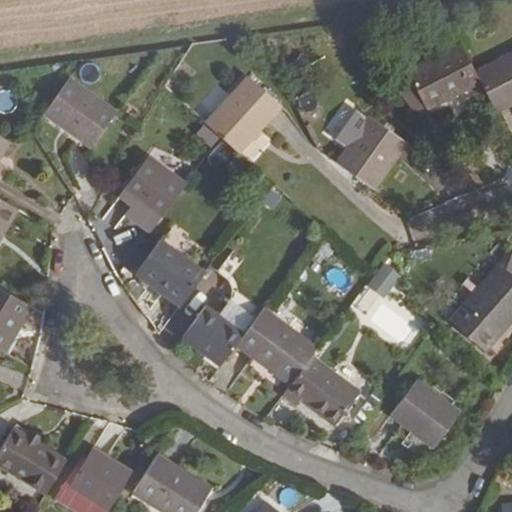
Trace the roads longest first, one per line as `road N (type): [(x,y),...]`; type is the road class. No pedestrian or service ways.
road 1 (residential): [(173,384),(80,249),(52,382),(68,397),(134,413)]
road 2 (residential): [(452,491),(402,497),(274,455),(173,384)]
